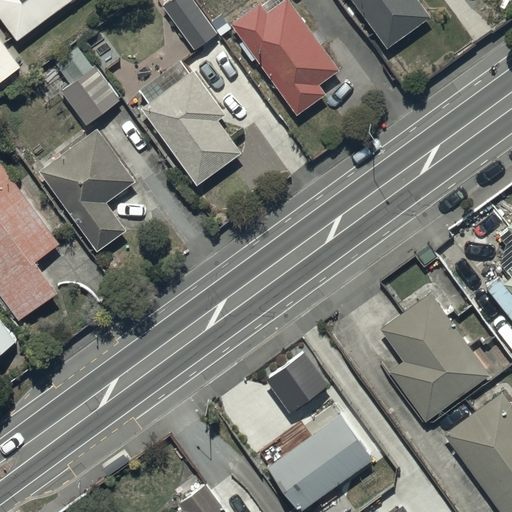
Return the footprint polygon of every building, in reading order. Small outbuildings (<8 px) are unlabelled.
[(0,0),(0,7),(19,32),(61,0),(0,0)] [(219,28),(198,0),(163,0),(196,45),(219,28)] [(340,65),(291,0),(278,0),(269,8),(262,0),(256,0),(232,18),(243,34),(239,37),(253,56),(255,54),(273,77),(262,85),(270,95),(280,87),(297,111),(327,89),(321,80),(340,65)] [(359,0),(388,41),(432,11),(424,0),(359,0)] [(0,74),(20,60),(0,33),(0,74)] [(121,96),(97,61),(59,87),(83,123),(121,96)] [(195,65),(144,101),(199,179),(244,147),(221,114),(227,110),(195,65)] [(97,122),(40,164),(97,244),(125,224),(104,196),(135,174),(97,122)] [(61,244),(0,159),(0,289),(22,320),(60,292),(37,261),(61,244)] [(490,375),(432,294),(382,330),(405,362),(391,372),(427,421),(490,375)] [(0,346),(15,336),(0,315),(0,346)] [(332,377),(307,344),(267,373),(292,406),(332,377)] [(511,511),(511,404),(503,392),(446,434),(503,511),(511,511)] [(373,459),(342,415),(269,467),(297,505),(301,502),(305,507),(373,459)] [(228,511),(207,484),(181,504),(184,507),(178,511),(228,511)] [(409,511),(402,503),(389,511),(409,511)]
